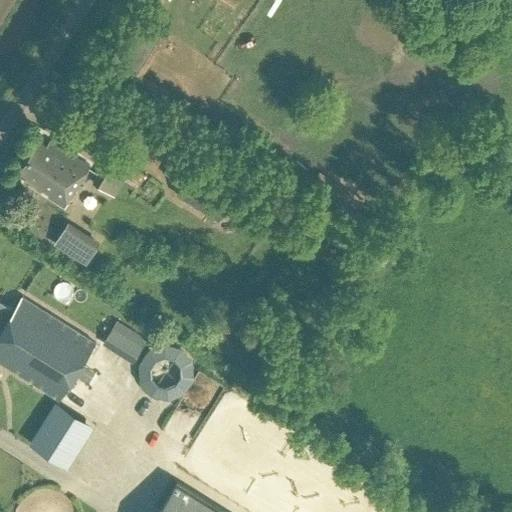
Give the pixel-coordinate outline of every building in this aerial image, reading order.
[(388,17),(407,30),(419,15),(401,0),(398,4),(388,17)] [(232,139),(223,133),(214,146),(265,178),(276,160),(235,134),(232,139)] [(62,203),(89,162),(72,152),(71,154),(64,150),(65,147),(49,137),(46,142),(37,136),(17,167),(26,173),(23,177),(39,188),(41,186),(48,190),(46,192),(62,203)] [(111,193),(130,164),(112,152),(93,181),(111,193)] [(217,217),(236,187),(199,163),(193,173),(188,170),(175,190),(217,217)] [(135,189),(145,174),(135,167),(125,183),(135,189)] [(357,211),(311,183),(300,199),(346,228),(357,211)] [(20,187),(11,205),(32,215),(41,197),(20,187)] [(65,225),(54,243),(64,249),(76,231),(65,225)] [(13,306),(0,298),(0,358),(58,396),(93,340),(21,294),(13,306)] [(116,319),(103,340),(133,358),(146,337),(116,319)] [(223,511),(178,484),(160,511),(223,511)]
